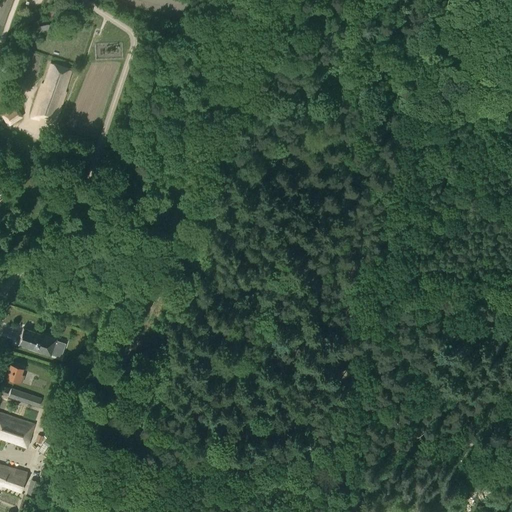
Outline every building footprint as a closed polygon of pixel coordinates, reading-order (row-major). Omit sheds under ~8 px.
[(41,83),(29,118),(38,121),(41,118),(45,119),(45,123),(54,127),(67,93),(65,92),(72,71),(69,70),(70,69),(53,63),(53,64),(49,63),(43,84),(41,83)] [(14,104),(0,113),(8,126),(22,117),(14,104)] [(50,356),(51,355),(56,340),(56,339),(23,328),(17,345),(50,356)] [(56,340),(51,355),(60,358),(65,344),(58,341),(56,340)] [(22,369),(10,365),(6,378),(21,383),(23,376),(20,375),(22,369)] [(0,384),(0,394),(6,396),(9,388),(0,384)] [(11,389),(8,396),(38,407),(41,399),(11,389)] [(0,439),(26,449),(35,424),(0,412),(0,439)] [(20,493),(27,472),(0,464),(0,490),(1,486),(20,493)] [(35,496),(39,482),(31,480),(27,494),(35,496)]
